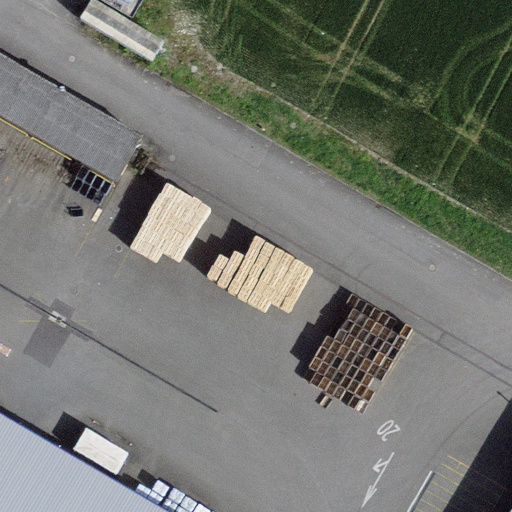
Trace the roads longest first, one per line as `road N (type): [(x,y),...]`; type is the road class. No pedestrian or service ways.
road 1 (unknown): [(0,304),(111,380),(267,452),(385,474)]
road 2 (unknown): [(385,474),(481,306)]
